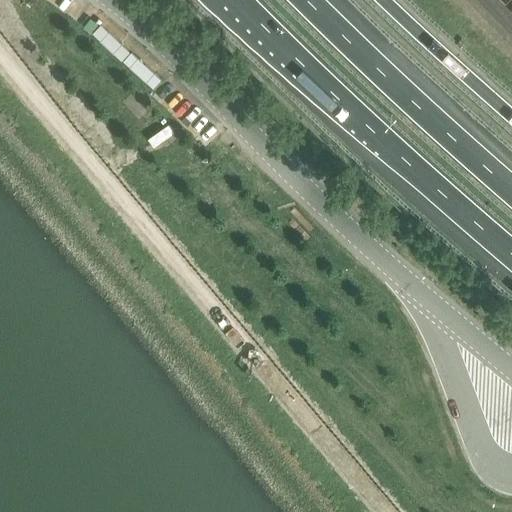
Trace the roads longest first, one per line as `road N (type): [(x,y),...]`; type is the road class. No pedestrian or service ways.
road 1 (unclassified): [(511,370),(108,0)]
road 2 (motorway): [(238,0),(511,256)]
road 3 (motorway): [(511,192),(308,0)]
road 4 (motorway): [(511,117),(382,0)]
